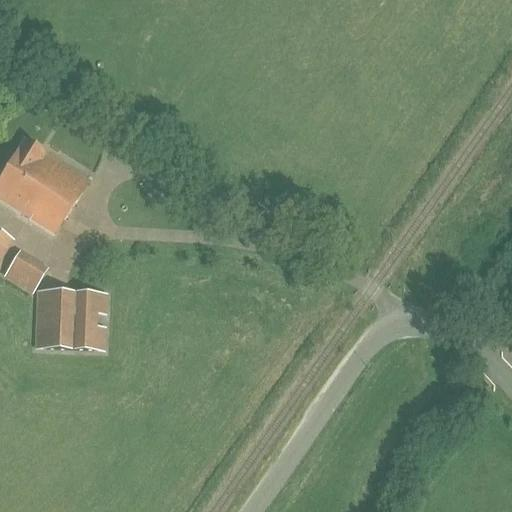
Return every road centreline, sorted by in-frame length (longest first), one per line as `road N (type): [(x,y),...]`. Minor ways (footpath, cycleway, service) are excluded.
road 1 (track): [(249,243),(172,197),(90,127),(0,77)]
road 2 (tertiary): [(249,511),(343,377),(387,326),(410,317)]
road 3 (tertiary): [(511,388),(460,342),(410,317)]
